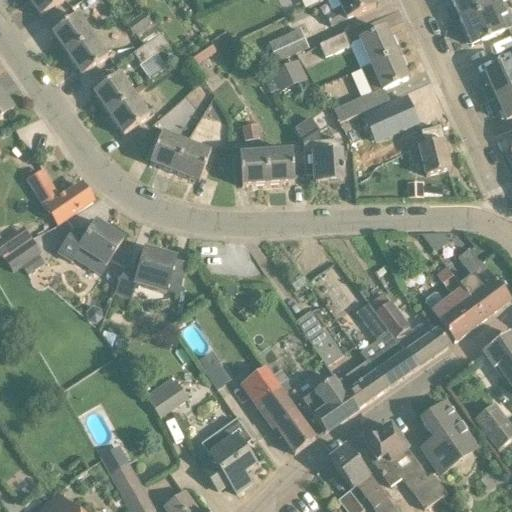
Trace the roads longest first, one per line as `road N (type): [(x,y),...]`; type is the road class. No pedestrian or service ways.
road 1 (tertiary): [(497,224),(472,217),(234,224),(156,211),(98,174),(0,33)]
road 2 (tertiary): [(259,511),(511,320)]
road 3 (residential): [(497,224),(499,189),(416,0)]
